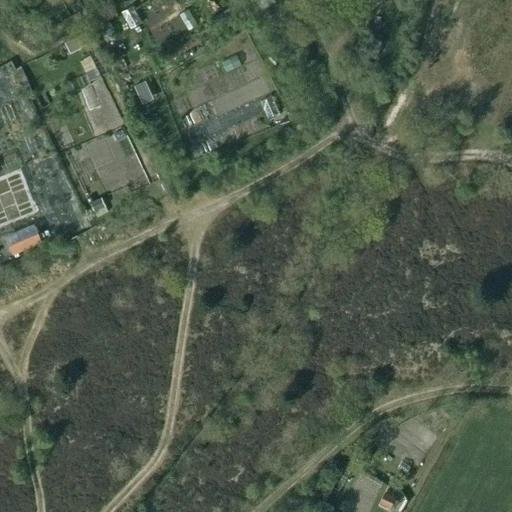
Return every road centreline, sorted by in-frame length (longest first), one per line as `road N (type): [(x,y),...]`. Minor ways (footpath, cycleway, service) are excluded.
road 1 (track): [(341,122),(286,169),(142,235),(67,280),(45,303),(19,363),(39,511)]
road 2 (track): [(214,208),(187,266),(159,442),(100,511)]
road 3 (track): [(511,387),(399,398),(339,432),(260,511)]
road 4 (track): [(511,161),(404,152),(370,141),(341,122),(330,86)]
